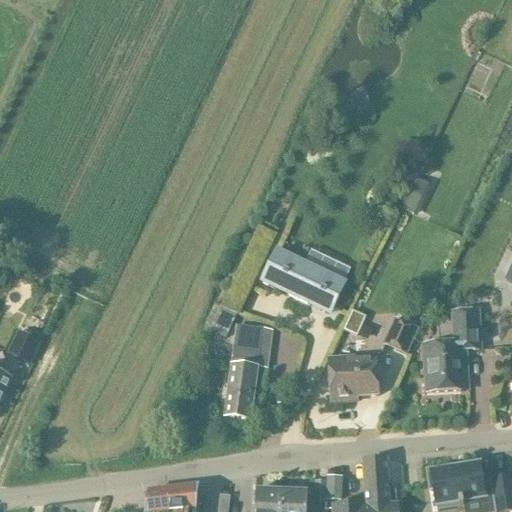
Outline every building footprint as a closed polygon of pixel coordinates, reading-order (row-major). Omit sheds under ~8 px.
[(274,239),(257,231),(233,282),(250,290),(274,239)] [(347,285),(277,251),(261,284),(331,318),(347,285)] [(219,310),(209,332),(226,340),(236,317),(219,310)] [(465,356),(478,355),(476,312),(455,313),(457,344),(423,346),(426,394),(459,392),(458,365),(465,365),(465,356)] [(406,355),(417,331),(394,320),(383,345),(406,355)] [(251,421),(263,329),(236,326),(224,418),(251,421)] [(21,348),(16,359),(30,365),(40,344),(26,338),(21,348)] [(330,400),(378,397),(376,363),(328,366),(330,400)] [(277,405),(288,407),(290,393),(279,391),(277,405)] [(364,511),(397,511),(397,505),(395,505),(395,493),(389,493),(387,462),(362,463),(365,506),(364,506),(364,511)] [(484,498),(494,496),(496,511),(511,511),(511,484),(511,479),(491,482),(492,483),(482,485),(479,467),(445,473),(445,469),(426,472),(429,491),(433,490),(436,511),(463,508),(463,503),(484,499),(484,498)] [(341,501),(342,479),(328,478),(327,500),(341,501)] [(327,505),(328,482),(314,481),(312,504),(327,505)] [(195,511),(199,488),(147,493),(145,511),(195,511)] [(254,511),(280,511),(281,493),(255,492),(254,511)] [(281,493),(280,511),(315,511),(316,508),(307,507),(308,494),(281,493)]
